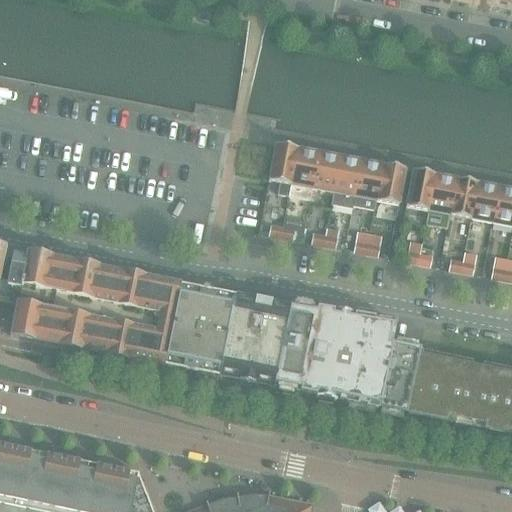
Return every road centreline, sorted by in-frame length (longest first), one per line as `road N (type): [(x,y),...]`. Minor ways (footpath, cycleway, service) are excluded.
road 1 (residential): [(511,327),(0,231)]
road 2 (tertiary): [(356,479),(0,405)]
road 3 (residential): [(305,2),(511,42)]
road 4 (tertiary): [(511,511),(356,479)]
